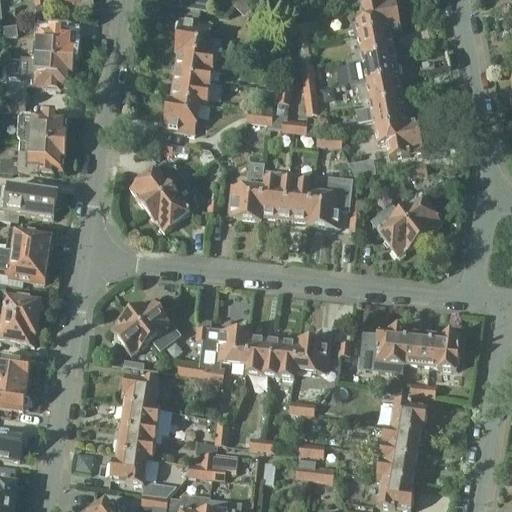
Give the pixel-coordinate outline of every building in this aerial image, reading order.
[(44,0),(34,0),(37,25),(47,23),(44,0)] [(73,8),(71,0),(62,0),(63,7),(70,6),(70,9),(73,8)] [(71,0),(73,8),(74,16),(93,14),(92,2),(80,2),(80,0),(71,0)] [(221,16),(230,7),(223,0),(220,0),(213,8),(221,16)] [(228,0),(228,1),(236,10),(245,1),(243,0),(228,0)] [(259,0),(246,0),(245,1),(236,10),(245,19),(262,3),(259,0)] [(182,11),(208,15),(209,5),(183,1),(182,11)] [(354,26),(356,41),(390,35),(400,33),(395,5),(382,8),(382,6),(361,10),(364,24),(354,26)] [(180,23),(176,50),(207,55),(211,28),(199,26),(199,28),(181,25),(181,23),(180,23)] [(314,24),(302,26),(303,38),(309,37),(316,36),(314,24)] [(291,40),(297,39),(303,38),(302,26),(289,27),(291,40)] [(16,28),(3,29),(4,41),(18,39),(16,28)] [(36,62),(73,65),(74,63),(76,61),(77,56),(75,53),(75,50),(74,50),(75,38),(64,37),(64,34),(49,33),(49,35),(39,34),(36,62)] [(356,41),(361,65),(395,59),(390,35),(356,41)] [(303,38),(297,39),(299,51),(311,49),(309,37),(303,38)] [(207,55),(176,50),(175,55),(179,56),(175,79),(214,85),(217,60),(207,59),(207,55)] [(284,71),(295,72),(296,72),(289,56),(276,53),(273,69),(284,71)] [(365,88),(399,82),(395,59),(361,65),(365,88)] [(73,65),(36,62),(35,77),(27,76),(27,82),(7,81),(5,101),(25,103),(26,90),(34,90),(44,91),(44,94),(60,96),(60,93),(70,94),(71,81),(72,81),(73,79),(75,76),(76,71),(73,68),(73,65)] [(305,95),(317,94),(314,69),(302,70),(305,95)] [(292,95),(295,72),(284,71),(280,93),(292,95)] [(168,101),(167,106),(199,111),(199,108),(211,110),(214,85),(175,79),(171,102),(168,101)] [(365,88),(369,111),(403,105),(399,82),(365,88)] [(292,95),(280,93),(278,107),(288,109),(289,109),(292,95)] [(320,119),(317,94),(305,95),(308,120),(320,119)] [(26,104),(0,102),(0,107),(0,115),(25,117),(26,104)] [(372,125),(374,134),(407,128),(403,105),(369,111),(357,113),(360,127),(372,125)] [(194,139),(199,111),(167,106),(163,134),(164,134),(165,132),(182,135),(182,137),(194,139)] [(278,107),(277,118),(287,119),(288,109),(278,107)] [(272,116),(249,113),(247,128),(270,131),(272,116)] [(275,117),(273,131),(284,133),(285,124),(287,124),(287,121),(288,119),(287,119),(277,118),(275,117)] [(18,141),(21,146),(66,149),(67,133),(66,133),(67,122),(58,121),(58,119),(42,118),(42,120),(34,119),(24,118),(20,121),(18,141)] [(295,137),(296,126),(287,124),(285,124),(284,133),(284,136),(295,137)] [(308,127),(296,126),(295,137),(306,139),(308,127)] [(418,126),(407,128),(374,134),(377,149),(387,148),(390,162),(410,158),(410,156),(420,154),(421,155),(423,155),(418,126)] [(318,138),(316,149),(317,149),(329,150),(330,139),(319,138),(318,138)] [(330,139),(329,150),(340,152),(342,152),(343,141),(341,141),(330,139)] [(0,175),(0,176),(13,177),(13,175),(37,177),(53,179),(54,176),(63,177),(64,164),(65,164),(66,149),(21,146),(19,163),(2,162),(2,164),(0,164),(0,175)] [(161,146),(160,156),(173,158),(174,148),(161,146)] [(374,162),(348,167),(353,181),(377,177),(374,162)] [(157,173),(131,193),(136,200),(135,201),(147,215),(174,195),(186,186),(175,172),(171,175),(165,167),(157,173)] [(231,219),(230,221),(257,224),(261,224),(262,221),(260,221),(261,211),(259,211),(260,208),(262,208),(264,192),(260,192),(261,183),(261,182),(263,169),(249,167),(247,191),(234,190),(232,209),(231,219)] [(413,171),(415,181),(427,179),(425,169),(413,171)] [(308,226),(307,229),(311,230),(340,233),(340,232),(338,232),(340,216),(350,217),(353,185),(317,181),(316,189),(315,198),(315,197),(312,197),(310,213),(312,213),(311,216),(309,216),(308,226)] [(260,208),(259,211),(261,211),(260,221),(262,221),(284,223),(289,186),(265,183),(261,183),(260,192),(264,192),(262,208),(260,208)] [(174,195),(147,215),(158,230),(159,230),(164,237),(191,217),(199,211),(193,203),(197,200),(186,186),(174,195)] [(289,186),(284,223),(285,223),(308,226),(309,216),(311,216),(312,213),(310,213),(312,197),(315,197),(315,198),(316,189),(313,188),(289,186)] [(6,216),(5,225),(13,226),(15,218),(53,224),(54,216),(57,217),(60,202),(57,202),(57,198),(8,190),(0,190),(0,202),(6,204),(4,216),(6,216)] [(421,201),(399,218),(421,245),(435,234),(434,233),(441,227),(421,201)] [(218,220),(220,208),(220,207),(210,206),(208,218),(218,220)] [(391,209),(371,226),(378,235),(377,236),(398,262),(405,256),(405,257),(421,245),(399,218),(391,209)] [(352,221),(350,234),(360,236),(362,223),(352,221)] [(10,233),(6,257),(48,263),(50,254),(52,252),(52,248),(51,244),(52,239),(10,233)] [(0,279),(9,281),(44,287),(45,282),(47,280),(48,277),(46,274),(48,263),(6,257),(0,255),(0,279)] [(2,321),(38,326),(39,316),(42,314),(43,309),(41,306),(42,303),(6,298),(7,289),(0,288),(0,300),(5,302),(4,310),(0,309),(0,322),(2,322),(2,321)] [(142,307),(129,317),(151,344),(160,356),(174,345),(164,334),(170,329),(151,304),(144,310),(142,307)] [(130,360),(151,344),(129,317),(116,327),(118,329),(111,335),(130,360)] [(0,345),(33,351),(35,342),(36,339),(39,336),(39,332),(38,329),(38,326),(2,321),(2,322),(0,322),(0,345)] [(198,332),(197,343),(203,344),(201,365),(216,366),(220,335),(218,335),(219,334),(208,333),(198,332)] [(404,368),(407,337),(407,334),(388,332),(388,334),(378,333),(376,353),(377,353),(376,364),(404,368)] [(243,369),(247,337),(219,334),(218,335),(220,335),(216,366),(243,369)] [(247,337),(243,369),(246,370),(245,379),(270,382),(273,343),(250,341),(251,338),(247,337)] [(404,368),(429,371),(432,340),(407,337),(404,368)] [(432,340),(429,371),(456,374),(459,354),(458,354),(460,340),(439,337),(439,340),(432,340)] [(273,343),(270,382),(295,384),(296,375),(297,375),(300,343),(297,342),(297,345),(273,343)] [(300,343),(297,375),(324,378),(328,346),(330,347),(330,346),(300,343)] [(340,347),(338,359),(348,361),(349,348),(340,347)] [(0,386),(27,390),(29,380),(32,379),(33,372),(30,369),(31,366),(0,361),(0,386)] [(200,371),(184,370),(175,368),(174,380),(199,383),(200,371)] [(126,401),(125,407),(154,411),(159,385),(141,383),(141,384),(128,382),(128,381),(126,380),(122,401),(126,401)] [(0,411),(23,415),(24,412),(28,411),(29,404),(25,401),(27,390),(0,386),(0,411)] [(408,400),(435,403),(437,389),(410,386),(408,400)] [(395,404),(390,433),(420,438),(421,431),(425,432),(428,410),(426,410),(426,411),(412,409),(412,407),(395,404)] [(316,408),(290,405),(288,420),(314,423),(316,408)] [(161,412),(154,411),(125,407),(121,433),(157,438),(161,412)] [(231,425),(218,424),(215,448),(228,451),(231,425)] [(384,432),(380,457),(416,463),(420,438),(390,433),(384,432)] [(154,464),(157,438),(121,433),(117,459),(146,463),(154,464)] [(0,435),(0,461),(19,465),(23,439),(0,435)] [(276,442),(242,438),(240,454),(274,458),(276,442)] [(205,447),(203,459),(215,461),(216,461),(218,449),(205,447)] [(324,451),(301,449),(300,459),(323,461),(324,451)] [(375,484),(382,485),(412,490),(416,463),(380,457),(375,484)] [(143,489),(146,463),(117,459),(116,464),(113,463),(110,485),(112,485),(112,483),(126,485),(126,487),(143,489)] [(190,462),(189,469),(213,472),(215,461),(203,459),(202,463),(190,462)] [(238,463),(216,461),(215,461),(213,472),(212,484),(236,487),(238,463)] [(299,464),(298,472),(310,473),(316,474),(317,466),(299,464)] [(276,468),(265,467),(263,488),(274,490),(276,468)] [(188,482),(212,484),(213,472),(189,469),(188,482)] [(0,511),(0,476),(15,479),(16,474),(0,471),(0,511)] [(308,485),(310,473),(298,472),(297,484),(308,485)] [(335,476),(316,474),(310,473),(308,485),(334,488),(335,476)] [(0,511),(13,511),(17,489),(13,489),(15,479),(0,476),(0,511)] [(412,490),(382,485),(378,510),(390,511),(394,511),(395,511),(398,511),(411,511),(414,495),(411,494),(412,490)] [(168,490),(167,502),(177,491),(168,490)] [(168,511),(169,502),(151,500),(143,499),(141,511),(146,511),(168,511)] [(172,504),(170,511),(209,511),(210,505),(210,502),(183,499),(182,505),(172,504)]
